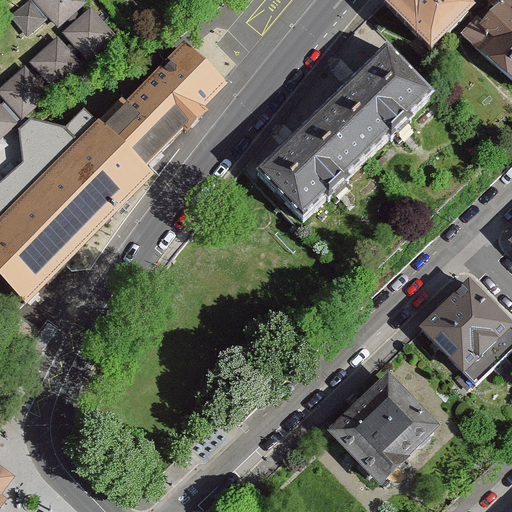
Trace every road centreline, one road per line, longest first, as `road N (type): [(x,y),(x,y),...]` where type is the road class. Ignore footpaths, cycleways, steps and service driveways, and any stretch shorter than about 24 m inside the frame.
road 1 (residential): [(338,0),(135,256),(73,363),(51,415),(51,445),(106,511)]
road 2 (residential): [(174,511),(460,236)]
